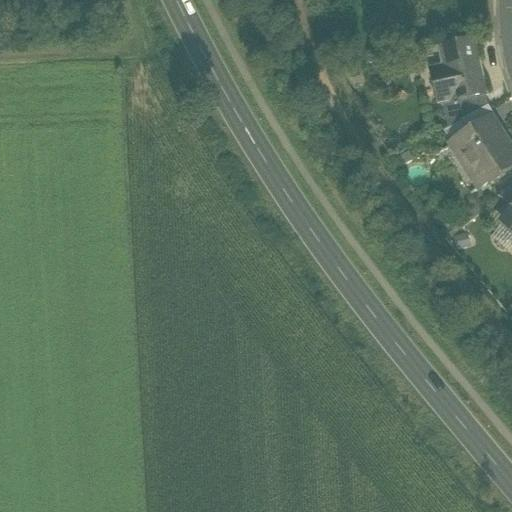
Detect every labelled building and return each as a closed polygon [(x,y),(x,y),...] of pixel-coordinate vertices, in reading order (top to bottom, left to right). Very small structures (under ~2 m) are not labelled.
[(433,84),(438,107),(442,106),(484,97),(485,97),(473,44),(439,52),(445,81),(433,84)] [(447,131),(460,124),(487,109),(484,97),(442,106),(447,131)] [(488,109),(487,109),(460,124),(468,136),(490,122),(497,134),(502,131),(488,109)] [(478,190),(479,191),(511,169),(511,157),(497,134),(490,122),(468,136),(451,147),(462,164),(467,160),(484,186),(478,190)] [(442,133),(451,147),(468,136),(460,124),(447,131),(442,133)] [(462,164),(478,190),(484,186),(467,160),(462,164)] [(511,210),(511,186),(497,199),(511,212),(511,210)] [(511,210),(511,212),(503,221),(503,227),(511,234),(511,210)] [(505,285),(511,278),(511,268),(488,244),(476,255),(505,285)]
